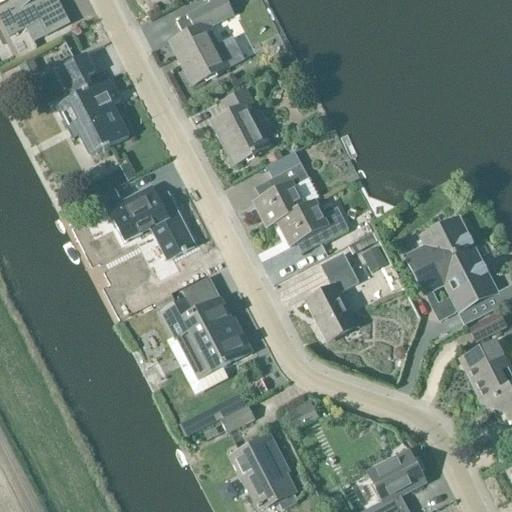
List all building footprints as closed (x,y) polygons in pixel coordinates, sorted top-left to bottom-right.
[(17,0),(17,1),(0,9),(0,19),(10,38),(25,30),(33,45),(47,38),(36,18),(59,7),(55,0),(17,0)] [(207,0),(210,6),(176,24),(184,38),(170,45),(192,88),(228,69),(227,69),(241,62),(231,43),(217,50),(207,30),(232,17),(223,0),(207,0)] [(81,123),(84,129),(98,155),(103,152),(105,155),(111,151),(110,149),(128,140),(107,99),(115,95),(108,82),(93,90),(87,79),(93,77),(83,58),(59,71),(74,99),(57,108),(68,129),(81,123)] [(33,61),(18,69),(24,80),(39,73),(33,61)] [(230,116),(212,125),(234,168),(269,149),(247,108),(254,104),(248,94),(225,106),(230,116)] [(277,153),(267,159),(271,166),(281,160),(277,153)] [(266,230),(277,225),(316,204),(318,203),(293,154),(281,160),(271,166),(264,169),(277,193),(253,205),(266,230)] [(162,209),(152,189),(108,212),(125,245),(151,231),(168,263),(194,249),(171,205),(162,209)] [(114,192),(100,199),(105,210),(120,202),(114,192)] [(277,225),(290,250),(314,237),(320,248),(348,233),(337,211),(323,218),(316,204),(277,225)] [(427,250),(409,259),(428,296),(445,287),(466,328),(511,304),(511,288),(496,297),(462,232),(445,241),(441,232),(422,242),(427,250)] [(373,238),(348,251),(352,258),(377,245),(373,238)] [(378,249),(362,257),(372,275),(388,267),(378,249)] [(305,305),(326,345),(357,329),(339,296),(358,286),(343,257),(320,268),(332,291),(305,305)] [(238,335),(236,336),(220,303),(194,317),(186,303),(162,315),(177,342),(188,336),(200,360),(193,363),(202,381),(250,356),(238,335)] [(499,317),(469,333),(476,347),(506,331),(499,317)] [(461,362),(483,407),(487,404),(502,433),(511,428),(511,380),(495,345),(461,362)] [(241,398),(180,429),(186,441),(219,424),(247,410),(241,398)] [(288,413),(296,428),(318,417),(309,402),(288,413)] [(219,424),(226,437),(254,423),(247,410),(219,424)] [(214,430),(203,436),(208,444),(219,438),(214,430)] [(271,441),(232,461),(258,511),(276,502),(281,511),(285,511),(296,507),(291,496),(294,494),(281,469),(284,467),(271,441)] [(366,511),(406,511),(398,497),(424,483),(409,454),(367,476),(382,504),(366,511)]
